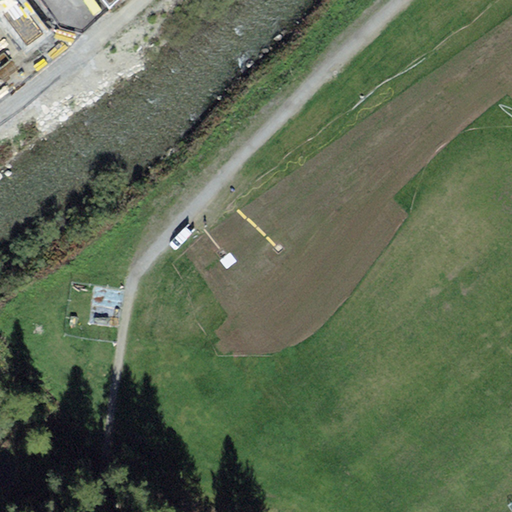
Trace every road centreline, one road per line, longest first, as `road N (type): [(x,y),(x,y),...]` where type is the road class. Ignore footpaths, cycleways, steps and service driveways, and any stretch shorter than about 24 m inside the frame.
road 1 (track): [(88,511),(148,242),(176,205),(404,0)]
road 2 (track): [(15,0),(63,63),(143,0)]
